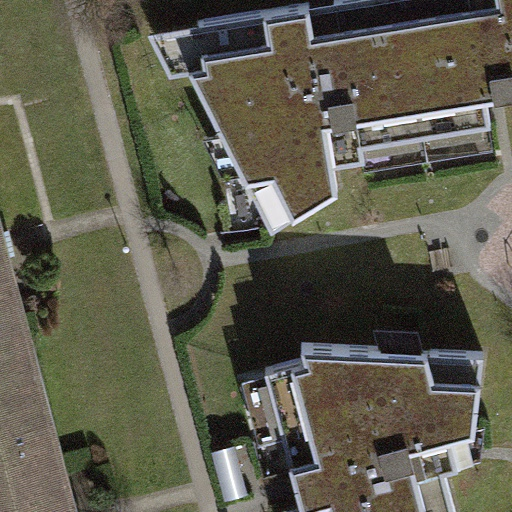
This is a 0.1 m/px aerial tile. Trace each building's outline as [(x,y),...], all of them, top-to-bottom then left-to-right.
[(363,142),(427,131),(403,0),(335,0),(339,24),(325,26),(313,27),(310,2),(198,20),(198,22),(205,62),(190,63),(191,65),(225,133),(226,134),(252,130),(258,169),(245,171),(245,173),(273,226),(339,186),(335,161),(364,157),(365,156),(363,142)] [(335,0),(323,0),(310,2),(313,27),(325,26),(339,24),(335,0)] [(471,0),(403,0),(427,131),(490,122),(491,122),(487,95),(511,91),(511,0),(493,0),(485,1),(472,4),(471,0)] [(205,62),(198,22),(150,30),(170,69),(191,65),(190,63),(205,62)] [(427,131),(431,156),(493,146),(490,122),(427,131)] [(245,171),(258,169),(252,130),(226,134),(225,133),(205,136),(224,176),(245,173),(245,171)] [(431,156),(427,131),(363,142),(365,156),(364,157),(366,168),(431,156)] [(0,392),(45,381),(35,342),(26,344),(0,246),(0,216),(1,216),(0,211),(0,392)] [(427,362),(423,348),(418,328),(375,326),(380,346),(382,346),(388,372),(427,362)] [(303,503),(304,511),(456,511),(445,468),(459,464),(458,463),(451,434),(474,429),(475,427),(484,351),(423,348),(427,362),(388,372),(382,346),(380,346),(303,342),(306,357),(267,368),(268,372),(284,435),(295,478),(322,471),(325,482),(328,495),(302,502),(303,503)] [(284,435),(268,372),(243,379),(260,441),(284,435)] [(55,420),(45,381),(0,392),(0,511),(70,511),(47,422),(55,420)] [(485,424),(475,427),(474,429),(451,434),(458,463),(481,456),(485,424)] [(322,471),(295,478),(302,502),(328,495),(325,482),(322,471)] [(278,510),(278,511),(304,511),(303,503),(278,510)]
